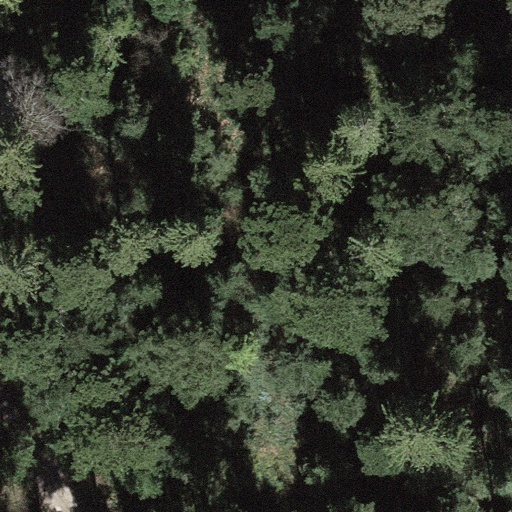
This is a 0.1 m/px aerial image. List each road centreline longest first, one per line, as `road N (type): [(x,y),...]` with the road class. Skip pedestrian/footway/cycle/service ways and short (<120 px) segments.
road 1 (track): [(0,295),(42,133),(51,53)]
road 2 (track): [(0,65),(51,53),(93,0)]
